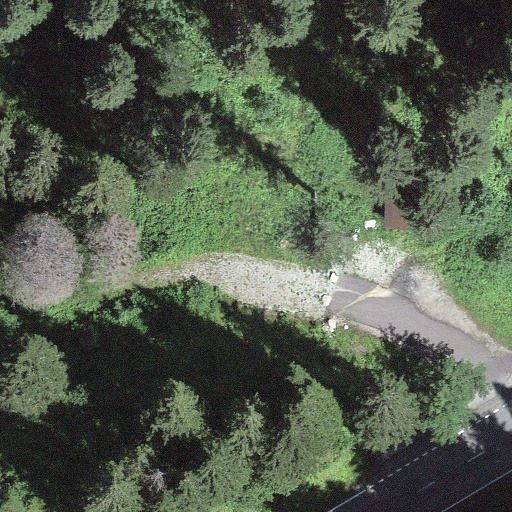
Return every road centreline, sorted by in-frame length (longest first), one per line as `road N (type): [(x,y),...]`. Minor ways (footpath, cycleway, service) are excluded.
road 1 (track): [(0,349),(119,281),(222,273),(334,294),(406,318),(511,377)]
road 2 (secondary): [(511,433),(379,511)]
